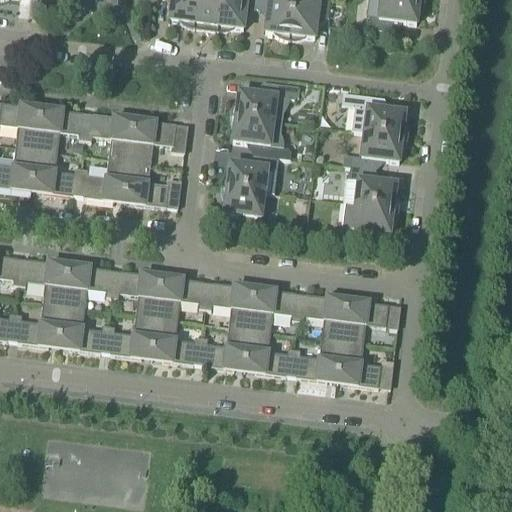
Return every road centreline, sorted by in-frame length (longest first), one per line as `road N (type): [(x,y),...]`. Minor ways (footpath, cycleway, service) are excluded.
road 1 (residential): [(0,368),(402,422)]
road 2 (residential): [(418,289),(205,263),(185,243)]
road 3 (residential): [(439,97),(207,67)]
road 4 (residential): [(207,67),(0,40)]
road 5 (residential): [(418,289),(439,97)]
road 6 (residential): [(185,243),(0,219)]
road 7 (residential): [(185,243),(207,67)]
road 8 (residential): [(402,422),(418,289)]
